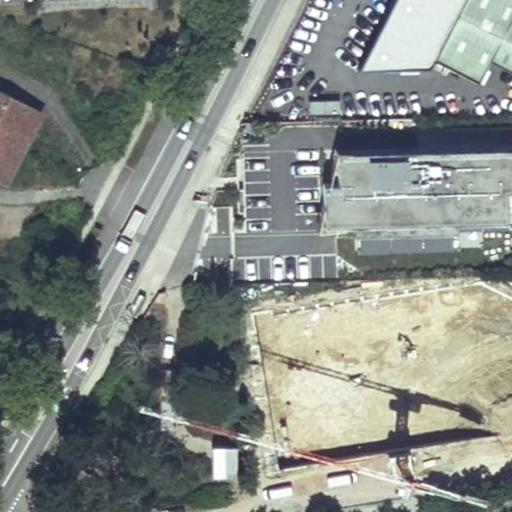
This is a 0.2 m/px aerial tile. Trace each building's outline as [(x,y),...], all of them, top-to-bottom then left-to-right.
[(511,0),(394,0),(358,71),(433,67),(435,61),(479,84),(490,62),(511,73),(511,0)] [(43,113),(0,92),(0,180),(8,184),(43,113)] [(511,146),(334,150),(320,221),(361,221),(358,252),(459,251),(456,223),(511,223),(511,146)] [(382,323),(394,394),(442,386),(440,375),(478,368),(473,334),(447,338),(436,273),(384,282),(391,322),(382,323)] [(451,276),(453,311),(506,309),(504,274),(451,276)] [(259,330),(263,344),(296,334),(291,319),(259,330)] [(268,448),(320,435),(305,376),(341,367),(331,328),(259,346),(265,370),(249,374),(268,448)] [(320,451),(320,464),(342,463),(341,450),(320,451)] [(255,481),(272,477),(267,454),(249,459),(255,481)]
